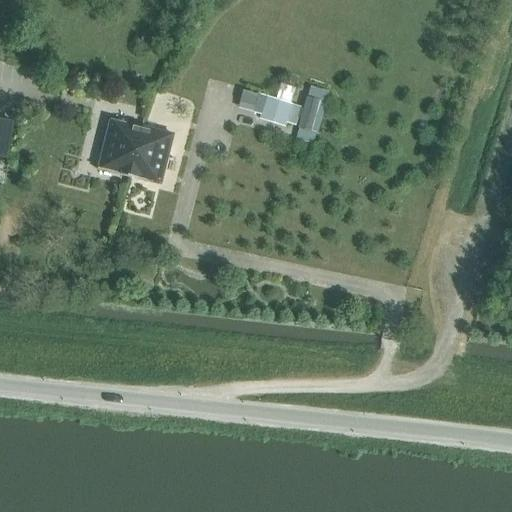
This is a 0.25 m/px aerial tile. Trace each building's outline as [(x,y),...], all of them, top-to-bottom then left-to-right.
[(423,57),(417,79),(436,84),(442,62),(423,57)] [(173,114),(182,88),(162,81),(154,107),(173,114)] [(263,117),(285,124),(291,105),(269,98),(263,117)] [(299,129),(310,132),(319,103),(308,100),(299,129)] [(98,171),(160,186),(173,136),(129,125),(129,126),(110,122),(98,171)] [(0,159),(8,161),(13,126),(0,124),(0,159)]
